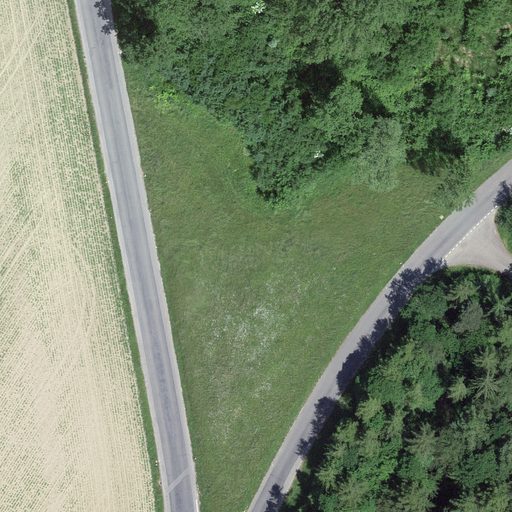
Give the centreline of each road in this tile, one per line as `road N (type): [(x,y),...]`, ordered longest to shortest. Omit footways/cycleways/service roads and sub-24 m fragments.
road 1 (tertiary): [(183,511),(92,0)]
road 2 (tertiary): [(267,511),(339,374),(460,224),(511,174)]
